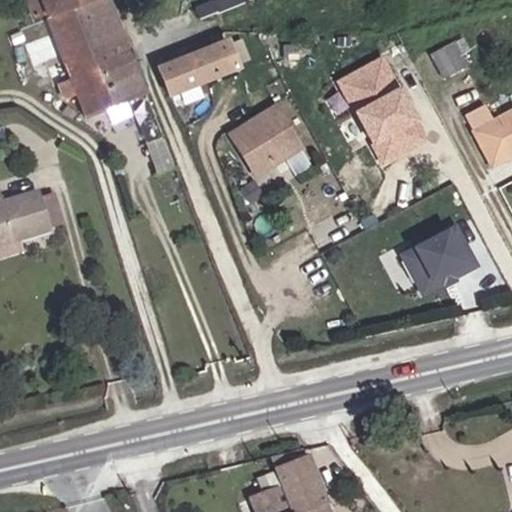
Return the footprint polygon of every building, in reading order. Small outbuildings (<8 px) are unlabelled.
[(23,0),(34,23),(44,19),(36,0),(23,0)] [(143,93),(105,0),(36,0),(44,19),(68,77),(55,82),(63,99),(74,94),(83,117),(143,93)] [(157,68),(223,41),(218,28),(158,51),(160,59),(155,61),(157,68)] [(466,60),(454,36),(430,48),(442,72),(466,60)] [(234,70),(223,41),(157,68),(167,95),(234,70)] [(339,74),(376,164),(426,143),(389,53),(339,74)] [(309,143),(284,102),(237,130),(262,172),(283,158),(281,154),(289,149),(292,153),(309,143)] [(511,105),(472,128),(491,162),(511,150),(511,105)] [(0,244),(17,240),(47,231),(47,229),(37,200),(35,192),(0,202),(0,244)] [(61,225),(52,195),(37,200),(47,229),(61,225)] [(420,296),(481,268),(459,222),(399,250),(420,296)] [(17,240),(0,244),(0,263),(23,257),(17,240)] [(300,449),(293,450),(297,461),(303,459),(300,449)] [(273,470),(280,488),(288,511),(308,511),(316,509),(326,505),(308,457),(303,459),(297,461),(293,450),(268,456),(273,470)] [(262,495),(280,489),(273,470),(255,477),(262,495)] [(308,511),(288,511),(280,489),(262,495),(252,499),(257,511),(328,511),(326,505),(316,509),(308,511)]
